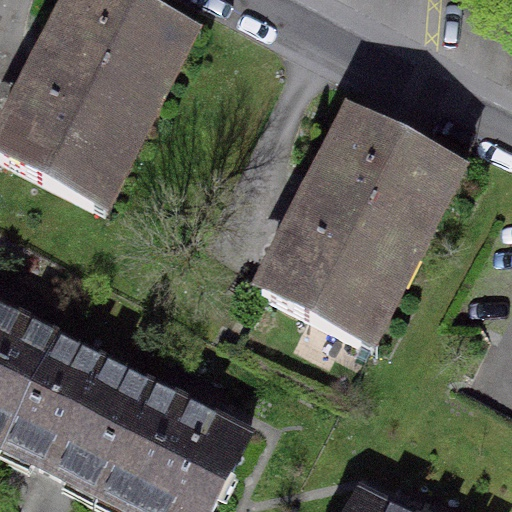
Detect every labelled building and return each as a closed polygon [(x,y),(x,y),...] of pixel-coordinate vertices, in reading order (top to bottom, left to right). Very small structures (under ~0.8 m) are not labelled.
[(183,35),(114,0),(77,0),(48,56),(0,151),(0,166),(93,214),(183,35)] [(316,193),(260,300),(359,351),(451,172),(352,122),(316,193)] [(30,335),(0,319),(0,445),(4,448),(55,347),(30,335)] [(151,396),(55,347),(4,448),(52,472),(100,497),(151,396)] [(177,410),(151,396),(100,497),(131,511),(212,511),(246,445),(177,410)] [(379,511),(357,501),(351,511),(379,511)]
